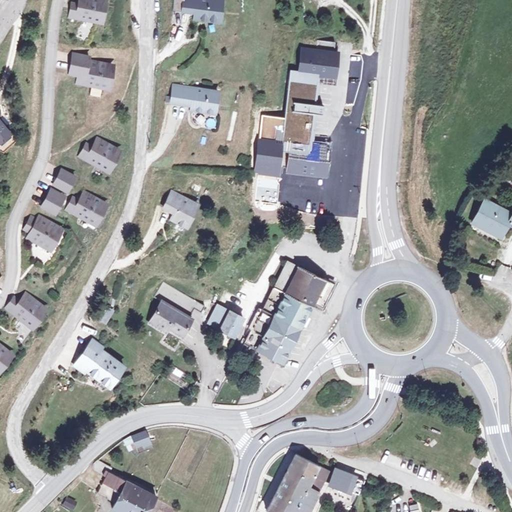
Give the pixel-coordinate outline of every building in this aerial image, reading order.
[(105,24),(106,17),(109,1),(106,0),(84,0),(84,6),(77,5),(75,13),(74,19),(105,24)] [(186,0),(185,13),(196,14),(196,20),(221,22),(223,0),(221,0),(186,0)] [(338,79),(341,52),(302,47),(300,70),(291,70),(282,151),(290,152),(287,173),(326,177),(330,147),(311,146),(320,77),(338,79)] [(93,58),(77,55),(73,75),(82,77),(80,85),(111,91),(116,67),(92,62),(93,58)] [(219,93),(175,85),(172,103),(191,106),(190,110),(215,114),(219,93)] [(95,148),(89,145),(82,158),(109,173),(121,152),(100,140),(95,148)] [(77,178),(63,171),(55,185),(68,193),(77,178)] [(271,200),(283,204),(286,194),(275,191),(271,200)] [(64,200),(51,193),(43,207),(56,215),(64,200)] [(106,205),(85,193),(80,202),(74,199),(71,205),(98,220),(106,205)] [(165,210),(174,214),(171,220),(187,228),(198,206),(173,194),(165,210)] [(511,211),(484,200),(473,225),(502,238),(510,224),(511,224),(511,211)] [(98,220),(71,205),(67,211),(94,226),(98,220)] [(38,220),(32,217),(25,229),(30,233),(27,238),(49,250),(61,229),(40,217),(38,220)] [(277,295),(312,314),(315,310),(322,315),(335,293),(290,268),(275,293),(277,295)] [(209,310),(168,283),(159,299),(165,303),(152,324),(182,343),(195,322),(193,320),(198,312),(204,316),(209,310)] [(277,317),(302,331),(312,314),(277,295),(268,311),(277,317)] [(49,311),(29,296),(23,303),(18,299),(9,310),(33,330),(49,311)] [(119,314),(110,308),(102,321),(111,326),(119,314)] [(211,321),(236,335),(242,324),(219,309),(211,321)] [(270,329),(295,344),(302,331),(277,317),(270,329)] [(246,348),(281,368),(295,344),(270,329),(264,339),(254,333),(246,348)] [(0,370),(2,367),(13,354),(0,343),(0,370)] [(110,388),(124,368),(92,345),(77,365),(110,388)] [(145,432),(132,439),(138,449),(151,442),(145,432)] [(129,451),(135,448),(129,436),(123,439),(129,451)] [(332,474),(296,455),(272,498),(293,508),(302,511),(308,511),(324,481),(329,483),(329,484),(358,495),(364,480),(334,469),(332,474)] [(117,511),(147,511),(156,497),(108,473),(110,470),(99,464),(95,471),(106,476),(98,491),(116,500),(112,509),(117,511)] [(451,489),(463,493),(467,483),(455,479),(451,489)] [(302,511),(293,508),(272,498),(263,511),(264,511),(302,511)] [(72,504),(66,501),(63,506),(69,510),(72,504)]
